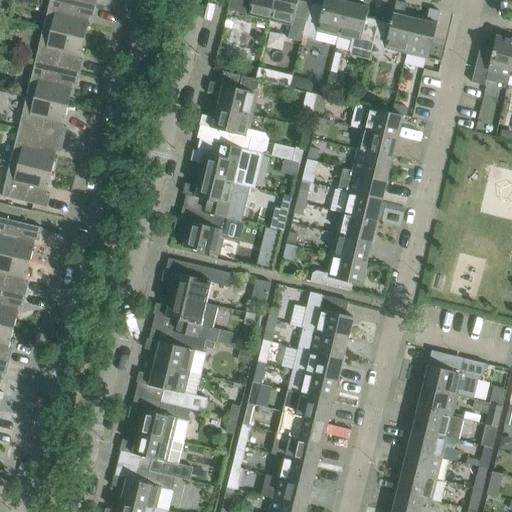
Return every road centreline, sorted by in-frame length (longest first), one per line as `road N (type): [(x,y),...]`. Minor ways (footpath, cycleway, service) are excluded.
road 1 (residential): [(346,511),(472,0)]
road 2 (residential): [(149,0),(26,511)]
road 3 (residential): [(73,511),(196,0)]
